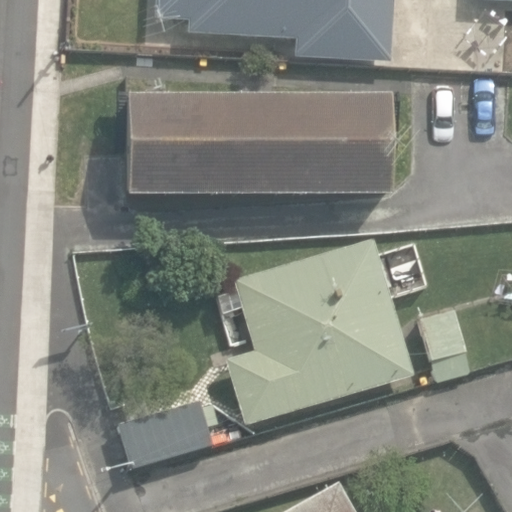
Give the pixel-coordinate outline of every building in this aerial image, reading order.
[(384,0),(146,0),(145,20),(179,21),(179,34),(288,40),(287,57),(381,61),(384,0)] [(376,94),(112,95),(112,196),(377,195),(376,94)] [(218,360),(235,426),(407,376),(365,239),(225,280),(245,352),(218,360)] [(467,372),(449,309),(411,320),(430,383),(467,372)] [(191,400),(110,425),(123,470),(205,445),(200,428),(212,424),(206,405),(193,409),(191,400)] [(335,511),(319,483),(266,511),(335,511)]
